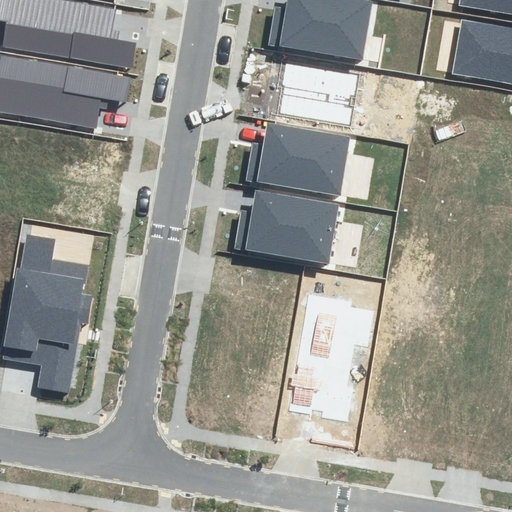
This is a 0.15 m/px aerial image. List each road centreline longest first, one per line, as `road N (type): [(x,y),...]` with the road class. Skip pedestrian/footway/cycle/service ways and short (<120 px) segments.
road 1 (residential): [(207,0),(130,463)]
road 2 (residential): [(310,494),(130,463)]
road 3 (residential): [(130,463),(0,440)]
